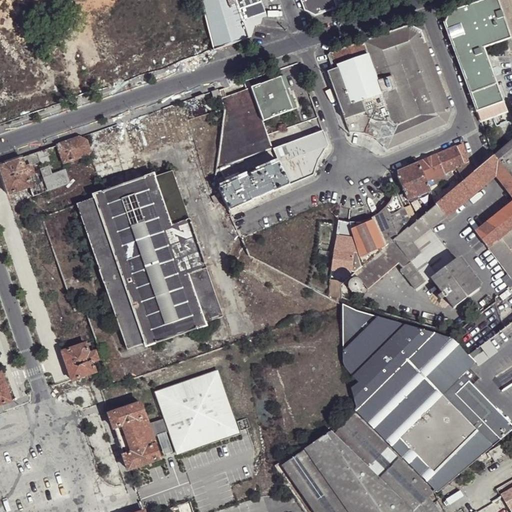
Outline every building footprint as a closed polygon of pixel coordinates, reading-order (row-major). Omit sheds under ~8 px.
[(213,49),(214,49),(248,38),(241,19),(239,15),(234,0),(202,0),(201,0),(213,49)] [(234,0),(239,15),(262,7),(259,0),(234,0)] [(299,0),(304,10),(315,15),(334,9),(344,5),(348,4),(346,0),(299,0)] [(477,111),(502,101),(482,47),(509,38),(495,0),(481,0),(449,11),(444,22),(477,111)] [(511,0),(495,0),(509,38),(511,36),(511,0)] [(239,15),(241,19),(259,13),(263,11),(262,7),(239,15)] [(241,19),(248,38),(251,37),(254,26),(260,23),(262,18),(265,17),(263,11),(259,13),(241,19)] [(408,84),(437,74),(420,30),(409,25),(332,51),(338,68),(340,75),(345,88),(351,103),(381,93),(386,91),(408,84)] [(338,68),(332,51),(329,52),(328,54),(334,70),(338,68)] [(340,75),(338,68),(334,70),(327,72),(329,79),(336,76),(340,75)] [(451,112),(437,74),(408,84),(419,115),(398,124),(387,122),(383,121),(376,139),(388,148),(446,123),(451,112)] [(287,75),(283,77),(288,90),(292,88),(287,75)] [(337,81),(341,90),(345,88),(340,75),(336,76),(337,81)] [(283,77),(221,100),(224,110),(223,115),(216,169),(219,169),(236,162),(238,162),(272,149),(262,122),(295,109),(290,96),(288,90),(283,77)] [(331,84),(334,92),(341,90),(337,81),(331,84)] [(419,115),(408,84),(386,91),(391,103),(395,115),(389,117),(386,118),(387,122),(398,124),(419,115)] [(357,132),(359,132),(360,128),(355,115),(351,103),(345,88),(341,90),(334,92),(349,132),(352,132),(354,132),(357,132)] [(218,90),(212,92),(213,99),(220,97),(218,90)] [(391,103),(386,91),(381,93),(386,105),(391,103)] [(355,115),(375,109),(385,105),(386,105),(381,93),(351,103),(355,115)] [(294,94),(290,96),(295,109),(299,108),(294,94)] [(220,98),(209,101),(214,118),(223,115),(224,110),(221,100),(220,98)] [(477,111),(481,121),(506,111),(502,101),(477,111)] [(395,115),(391,103),(386,105),(385,105),(389,117),(395,115)] [(359,132),(364,133),(373,115),(375,109),(355,115),(360,128),(359,132)] [(375,138),(376,139),(383,121),(383,120),(373,115),(364,133),(370,136),(375,138)] [(279,162),(289,184),(313,174),(319,161),(329,146),(321,130),(273,149),(279,162)] [(79,138),(58,146),(64,164),(91,155),(91,154),(87,142),(79,138)] [(494,155),(493,156),(511,179),(511,178),(511,139),(494,155)] [(461,157),(467,155),(462,144),(456,146),(461,157)] [(456,167),(464,164),(461,157),(456,146),(436,155),(444,173),(456,167)] [(48,149),(0,165),(0,172),(8,195),(31,187),(34,196),(43,193),(34,166),(41,163),(42,165),(50,162),(48,157),(51,156),(48,149)] [(425,181),(444,173),(436,155),(418,163),(425,181)] [(493,156),(473,172),(473,173),(463,181),(451,191),(436,204),(446,217),(497,175),(511,194),(511,201),(476,231),(476,233),(488,248),(501,238),(511,229),(511,179),(493,156)] [(473,173),(473,172),(469,161),(464,164),(456,167),(461,178),(463,181),(473,173)] [(244,176),(238,162),(236,162),(219,169),(223,179),(239,173),(241,178),(244,176)] [(226,184),(219,187),(229,210),(230,210),(289,185),(289,184),(279,162),(270,165),(269,163),(262,166),(263,168),(244,176),(241,178),(239,173),(223,179),(226,184)] [(408,200),(430,190),(430,189),(428,185),(425,181),(418,163),(397,172),(397,178),(408,200)] [(49,167),(41,170),(48,191),(69,183),(64,170),(52,174),(49,167)] [(77,205),(100,271),(99,271),(103,284),(105,283),(128,350),(145,344),(146,347),(155,344),(156,345),(197,331),(197,329),(206,327),(205,323),(223,317),(206,269),(207,269),(205,265),(206,264),(192,224),(191,224),(189,219),(188,219),(172,172),(154,178),(153,176),(144,178),(143,178),(102,192),(102,193),(93,196),(94,199),(77,205)] [(451,191),(463,181),(461,178),(449,185),(451,191)] [(31,187),(8,195),(11,204),(34,196),(31,187)] [(372,217),(385,246),(411,224),(409,219),(396,189),(394,195),(391,200),(388,205),(385,209),(380,213),(376,216),(372,217)] [(219,195),(212,198),(215,205),(219,203),(218,199),(221,197),(219,195)] [(355,271),(353,273),(367,290),(392,270),(398,265),(402,269),(421,254),(413,243),(431,228),(446,217),(436,204),(418,219),(411,224),(385,246),(362,265),(355,271)] [(409,219),(411,224),(418,219),(415,215),(409,219)] [(360,221),(349,221),(355,244),(358,253),(362,265),(385,246),(372,217),(369,218),(360,221)] [(349,221),(339,219),(335,249),(348,251),(349,243),(355,244),(349,221)] [(413,243),(421,254),(436,273),(455,259),(431,228),(413,243)] [(511,229),(501,238),(511,252),(511,229)] [(511,278),(511,252),(501,238),(488,248),(508,273),(511,278)] [(335,249),(332,269),(351,271),(354,252),(348,251),(335,249)] [(351,271),(355,271),(362,265),(358,253),(354,252),(351,271)] [(421,254),(402,269),(400,271),(415,290),(431,278),(430,277),(436,273),(421,254)] [(430,277),(431,278),(439,289),(445,297),(453,308),(479,288),(457,258),(455,259),(436,273),(430,277)] [(509,287),(511,284),(511,278),(508,273),(502,279),(509,287)] [(338,302),(341,297),(340,284),(342,282),(330,280),(328,296),(338,302)] [(440,300),(445,297),(439,289),(435,293),(440,300)] [(355,314),(341,307),(341,339),(342,367),(354,382),(348,388),(352,410),(352,414),(419,477),(436,492),(457,476),(511,429),(462,376),(475,364),(449,341),(403,326),(355,314)] [(95,373),(96,372),(93,362),(99,360),(96,352),(90,354),(86,344),(63,352),(72,381),(95,373)] [(166,418),(148,424),(153,438),(171,431),(178,452),(237,431),(216,372),(157,393),(166,418)] [(0,407),(11,403),(1,375),(0,375),(0,407)] [(141,403),(109,414),(128,470),(161,459),(153,438),(148,424),(141,403)] [(350,417),(344,422),(332,435),(379,481),(397,461),(350,417)] [(244,418),(237,421),(241,430),(247,428),(244,418)] [(344,422),(341,419),(328,428),(332,435),(344,422)] [(332,435),(328,428),(299,449),(301,452),(343,511),(412,511),(379,481),(332,435)] [(492,457),(494,462),(511,452),(511,448),(508,442),(489,453),(492,457)] [(343,511),(301,452),(300,453),(289,461),(280,467),(311,511),(343,511)] [(431,494),(397,461),(379,481),(412,511),(413,511),(420,505),(424,501),(427,498),(431,494)] [(511,488),(502,495),(511,511),(511,510),(511,488)] [(436,511),(427,498),(424,501),(427,503),(423,508),(420,505),(413,511),(436,511)]
